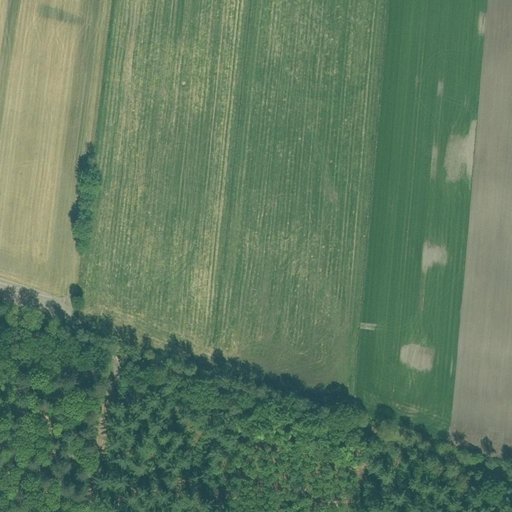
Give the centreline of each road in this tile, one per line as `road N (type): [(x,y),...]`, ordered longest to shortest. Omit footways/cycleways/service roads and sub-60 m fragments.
road 1 (track): [(114,355),(511,477)]
road 2 (track): [(80,511),(114,355)]
